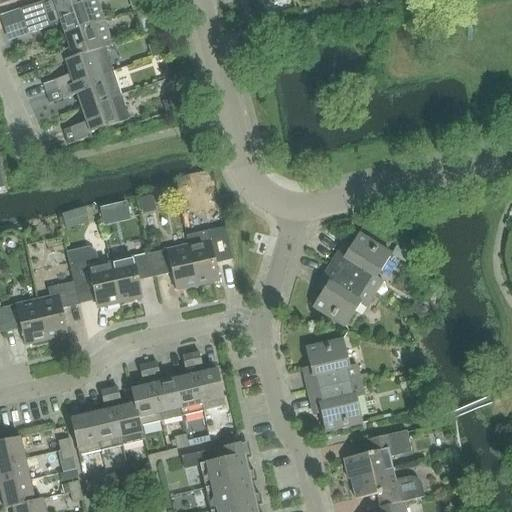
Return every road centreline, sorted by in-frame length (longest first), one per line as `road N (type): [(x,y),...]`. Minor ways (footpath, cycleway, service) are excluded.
road 1 (residential): [(0,401),(86,383),(111,355),(150,341),(258,321)]
road 2 (residential): [(297,205),(250,175),(197,0)]
road 3 (residential): [(297,205),(511,160)]
road 4 (residential): [(312,511),(258,321)]
road 5 (residential): [(258,321),(297,205)]
